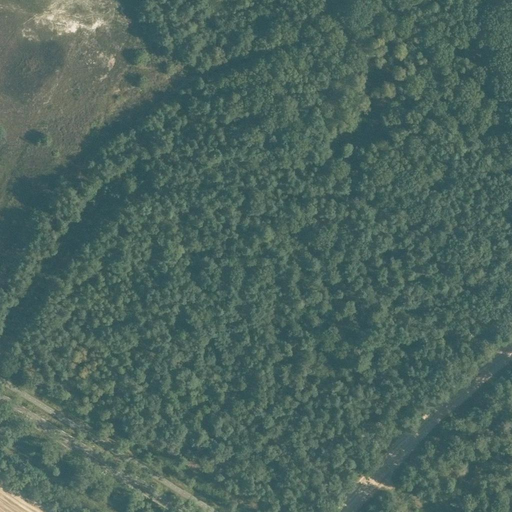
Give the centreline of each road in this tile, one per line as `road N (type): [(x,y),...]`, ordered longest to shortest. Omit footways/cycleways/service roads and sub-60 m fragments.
road 1 (track): [(417,0),(218,68),(87,156),(96,178),(0,343)]
road 2 (track): [(511,348),(434,410),(344,511)]
road 3 (tertiary): [(184,511),(0,399)]
